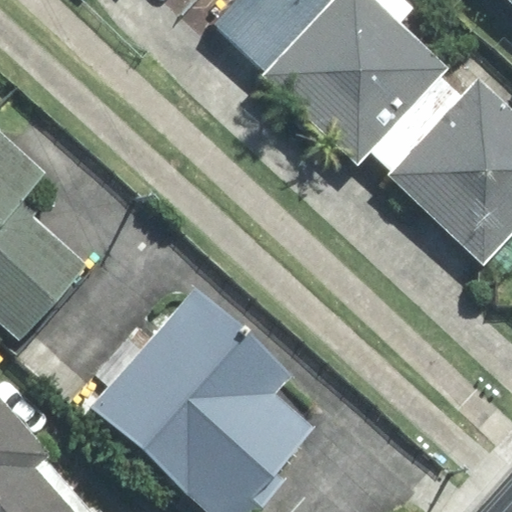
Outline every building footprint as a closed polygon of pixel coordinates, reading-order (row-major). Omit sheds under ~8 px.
[(305,0),(213,0),(192,24),(477,276),(511,236),(511,131),(363,0),(325,0),(317,10),(305,0)] [(511,0),(479,0),(511,28),(511,0)] [(0,318),(13,330),(81,253),(14,194),(40,164),(0,127),(0,318)] [(280,380),(180,294),(74,417),(184,511),(270,511),(321,454),(260,402),(280,380)] [(85,511),(0,411),(0,511),(85,511)]
